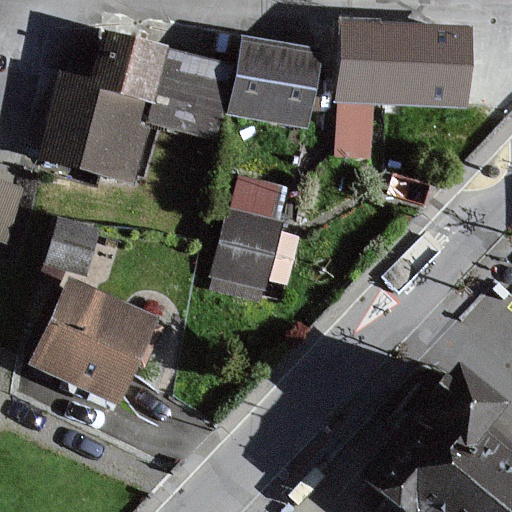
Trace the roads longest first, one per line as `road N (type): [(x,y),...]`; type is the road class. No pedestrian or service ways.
road 1 (residential): [(511,189),(205,511)]
road 2 (residential): [(141,0),(511,14)]
